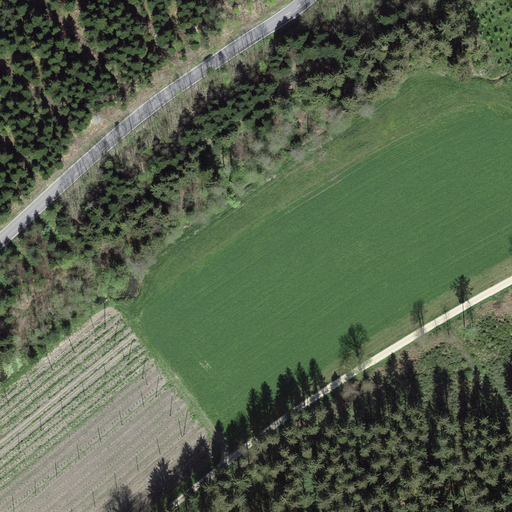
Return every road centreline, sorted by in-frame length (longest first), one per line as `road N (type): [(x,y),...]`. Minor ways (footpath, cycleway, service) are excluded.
road 1 (track): [(166,511),(283,417),(511,280)]
road 2 (tertiary): [(302,0),(122,128),(0,236)]
